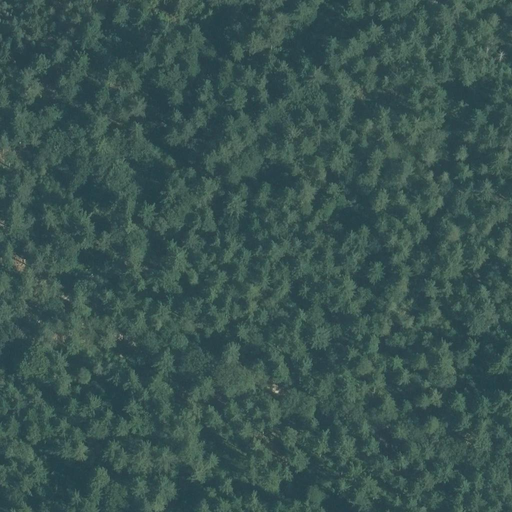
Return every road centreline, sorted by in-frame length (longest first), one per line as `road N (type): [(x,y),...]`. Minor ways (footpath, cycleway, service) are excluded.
road 1 (track): [(389,428),(45,312)]
road 2 (track): [(0,79),(216,179)]
road 3 (track): [(511,468),(389,428)]
